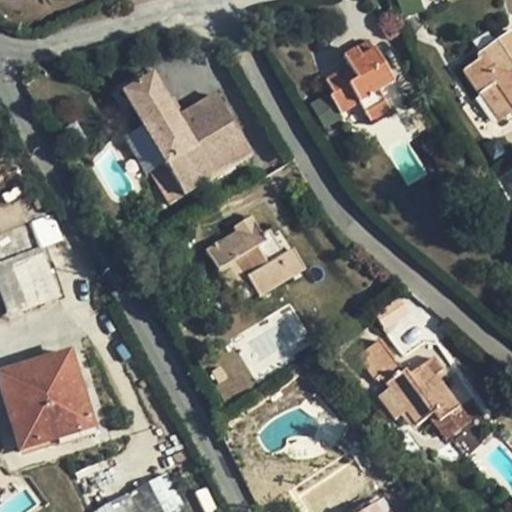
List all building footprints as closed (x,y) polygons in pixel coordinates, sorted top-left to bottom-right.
[(494,85),(511,111),(511,31),(511,30),(475,56),(478,60),(462,71),(478,95),(479,94),(494,85)] [(338,79),(335,75),(326,81),(334,95),(330,98),(341,114),(358,103),(370,122),(389,110),(379,91),(392,82),(368,43),(343,57),(348,66),(351,71),(338,79)] [(348,66),(335,75),(338,79),(351,71),(348,66)] [(215,96),(199,105),(215,133),(193,145),(177,117),(152,75),(122,92),(163,164),(181,195),(249,155),(215,96)] [(499,122),(511,112),(511,111),(494,85),(479,94),(499,122)] [(199,105),(177,117),(193,145),(215,133),(199,105)] [(171,201),(181,195),(163,164),(153,170),(171,201)] [(511,170),(501,178),(511,196),(511,170)] [(32,221),(41,246),(62,239),(53,214),(32,221)] [(283,253),(280,247),(272,252),(261,233),(250,216),(232,227),(235,233),(205,251),(217,272),(237,260),(247,278),(258,296),(303,268),(291,249),(283,253)] [(57,291),(30,223),(0,233),(0,294),(6,311),(57,291)] [(268,229),(261,233),(272,252),(280,247),(268,229)] [(228,291),(247,278),(237,260),(217,272),(228,291)] [(404,320),(393,305),(376,316),(386,333),(404,320)] [(388,389),(416,425),(432,413),(438,420),(457,406),(441,383),(436,388),(429,377),(434,374),(441,369),(432,357),(407,375),(403,370),(401,372),(379,340),(357,355),(374,380),(379,376),(388,389)] [(68,352),(53,357),(55,364),(70,359),(68,352)] [(53,357),(10,370),(12,376),(0,380),(0,390),(12,428),(19,451),(35,446),(36,450),(55,443),(56,445),(93,434),(70,359),(55,364),(53,357)] [(0,373),(0,380),(12,376),(10,370),(0,373)] [(441,383),(434,374),(429,377),(436,388),(441,383)] [(410,430),(416,425),(388,389),(377,397),(394,420),(399,415),(410,430)] [(135,511),(185,511),(166,473),(126,493),(135,511)] [(135,511),(126,493),(91,511),(135,511)] [(381,498),(374,503),(380,511),(382,511),(389,508),(381,498)] [(391,511),(389,508),(382,511),(380,511),(374,503),(360,511),(391,511)]
